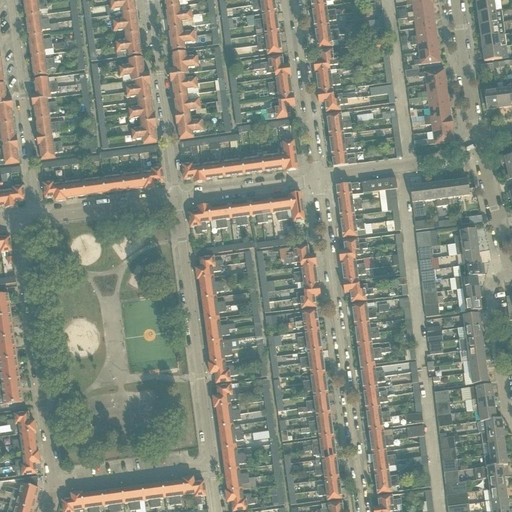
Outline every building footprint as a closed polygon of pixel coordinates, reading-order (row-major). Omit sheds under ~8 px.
[(164,0),(166,9),(180,7),(179,2),(190,0),(189,0),(164,0)] [(333,0),(310,0),(312,9),(326,7),(326,2),(334,1),(333,0)] [(493,0),(476,2),(478,14),(495,12),(493,0)] [(122,10),(122,15),(136,13),(135,2),(110,5),(111,11),(122,10)] [(407,14),(408,18),(434,15),(432,3),(433,3),(412,6),(413,13),(407,14)] [(261,10),(262,15),(276,14),(275,4),(253,7),(253,12),(261,10)] [(47,5),(24,8),(26,17),(40,16),(48,15),(47,10),(47,5)] [(166,9),(167,19),(192,16),(191,11),(180,12),(180,7),(166,9)] [(312,9),(313,19),(336,16),(335,11),(335,10),(327,11),(326,7),(312,9)] [(478,14),(479,26),(503,23),(502,11),(495,12),(478,14)] [(112,21),(113,27),(138,23),(136,13),(122,15),(123,20),(112,21)] [(255,21),(255,27),(278,24),(276,14),(262,15),(263,20),(255,21)] [(414,22),(415,29),(435,27),(434,15),(408,18),(409,23),(414,22)] [(26,17),(27,27),(49,24),(49,19),(40,20),(40,16),(26,17)] [(192,16),(167,19),(168,30),(182,28),(183,28),(192,27),(192,21),(192,16)] [(313,19),(315,29),(329,27),(328,22),(336,21),(336,16),(313,19)] [(124,31),(125,36),(139,34),(138,23),(113,27),(114,32),(124,31)] [(479,26),(481,38),(505,35),(503,23),(479,26)] [(27,27),(28,37),(43,35),(42,31),(50,30),(49,24),(27,27)] [(264,30),(265,35),(279,34),(278,24),(255,27),(256,31),(264,30)] [(329,27),(315,29),(316,39),(338,36),(339,36),(344,35),(345,35),(344,30),(344,29),(342,30),(330,31),(329,27)] [(411,37),(411,42),(437,39),(435,27),(415,29),(416,37),(411,37)] [(168,30),(170,41),(195,37),(194,32),(183,33),(183,28),(168,30)] [(115,42),(116,48),(140,45),(139,34),(125,36),(126,41),(115,42)] [(257,37),(258,47),(280,44),(279,34),(265,35),(257,37)] [(28,37),(30,47),(52,44),(51,39),(43,40),(43,35),(28,37)] [(481,38),(482,50),(500,48),(507,47),(505,35),(481,38)] [(338,36),(316,39),(318,49),(328,48),(332,47),(331,41),(339,40),(339,36),(338,36)] [(195,37),(170,41),(171,51),(186,50),(185,44),(195,43),(195,37)] [(418,46),(419,53),(439,50),(437,39),(411,42),(412,46),(418,46)] [(52,44),(30,47),(31,57),(45,55),(53,54),(52,44)] [(280,44),(258,47),(259,52),(267,51),(268,56),(282,54),(280,44)] [(140,45),(116,48),(117,53),(117,59),(128,57),(132,57),(142,55),(140,45)] [(500,48),(482,50),(484,62),(502,60),(500,48)] [(328,51),(318,52),(319,58),(319,62),(337,60),(342,59),(341,54),(333,55),(332,50),(328,51)] [(439,50),(419,53),(420,61),(414,61),(414,66),(440,63),(439,50)] [(172,54),(173,65),(198,62),(197,56),(186,58),(186,53),(172,54)] [(31,57),(32,67),(55,64),(54,59),(46,60),(45,55),(31,57)] [(269,63),(261,64),(261,65),(261,70),(266,69),(284,67),(282,57),(272,58),(268,59),(269,63)] [(118,68),(119,73),(144,69),(142,59),(128,60),(129,66),(118,68)] [(319,62),(313,63),(315,73),(315,74),(316,73),(330,71),(329,66),(338,65),(337,60),(319,62)] [(169,69),(170,77),(189,74),(188,69),(199,67),(198,62),(173,65),(174,69),(169,69)] [(55,64),(32,67),(33,77),(48,75),(47,70),(55,69),(55,64)] [(480,66),(481,73),(494,72),(493,64),(480,66)] [(284,67),(266,69),(267,74),(275,74),(276,78),(290,76),(290,77),(291,77),(291,76),(290,66),(289,66),(284,67)] [(135,81),(150,79),(149,72),(144,72),(144,69),(119,73),(120,78),(131,76),(131,82),(135,81)] [(330,71),(316,73),(317,83),(340,80),(339,74),(337,75),(336,70),(330,71)] [(418,70),(405,71),(406,79),(419,77),(418,74),(418,73),(418,70)] [(425,78),(426,85),(446,82),(444,70),(418,74),(419,77),(419,78),(425,78)] [(185,75),(170,77),(171,84),(172,84),(172,87),(197,84),(196,78),(186,79),(185,76),(185,75)] [(276,83),(268,84),(269,90),(291,87),(290,77),(290,76),(276,78),(276,83)] [(34,80),(35,90),(58,87),(57,82),(49,83),(48,79),(34,80)] [(125,88),(126,93),(150,90),(150,87),(151,86),(150,79),(135,81),(136,86),(125,88)] [(317,83),(318,93),(333,91),(332,86),(340,85),(340,80),(317,83)] [(421,95),(422,98),(447,94),(446,82),(426,85),(427,93),(421,93),(421,95)] [(197,84),(172,87),(174,98),(199,94),(197,84)] [(387,87),(370,89),(371,97),(388,94),(394,93),(393,86),(387,87)] [(31,95),(32,101),(51,99),(50,94),(58,93),(58,87),(35,90),(36,94),(31,95)] [(278,93),(278,99),(293,97),(291,87),(269,90),(269,95),(278,93)] [(496,91),(496,87),(491,87),(491,89),(480,91),(482,106),(486,105),(486,111),(499,109),(496,91)] [(507,90),(496,91),(499,109),(511,107),(511,105),(510,105),(508,87),(507,87),(507,90)] [(137,97),(138,102),(152,101),(150,90),(126,93),(126,98),(137,97)] [(318,93),(317,93),(319,104),(325,103),(342,100),(342,94),(333,95),(333,91),(318,93)] [(199,94),(174,98),(175,108),(200,105),(199,94)] [(428,102),(429,109),(449,106),(447,94),(422,98),(422,101),(422,102),(428,102)] [(6,95),(0,95),(0,105),(12,104),(11,98),(6,98),(6,95)] [(279,103),(271,104),(271,109),(272,110),(289,107),(289,108),(295,107),(294,97),(294,96),(293,96),(293,97),(278,99),(279,103)] [(34,107),(34,111),(57,108),(56,103),(48,104),(47,99),(51,99),(32,101),(33,107),(34,107)] [(342,100),(325,103),(326,113),(336,112),(340,111),(340,106),(344,105),(348,105),(347,100),(344,100),(342,100)] [(128,109),(129,114),(153,111),(152,101),(138,102),(138,108),(128,109)] [(0,115),(12,114),(12,110),(13,110),(12,104),(0,105),(0,115)] [(175,112),(176,119),(191,117),(190,112),(195,111),(201,110),(200,105),(175,108),(176,111),(175,112)] [(425,122),(451,118),(449,106),(429,109),(430,116),(424,117),(425,122)] [(289,107),(267,110),(267,116),(268,115),(269,120),(276,119),(276,120),(290,118),(289,108),(289,107)] [(34,111),(36,121),(50,119),(49,114),(57,113),(57,108),(34,111)] [(140,118),(141,124),(156,122),(155,114),(154,114),(153,111),(129,114),(129,120),(140,118)] [(0,125),(14,124),(12,114),(0,115),(0,125)] [(327,116),(328,126),(350,123),(349,118),(342,119),(341,114),(327,116)] [(178,126),(178,129),(203,126),(202,120),(191,122),(191,117),(176,119),(177,126),(178,126)] [(431,125),(432,133),(453,130),(451,118),(425,122),(425,126),(431,125)] [(36,121),(37,131),(59,128),(59,123),(51,124),(50,119),(36,121)] [(131,130),(131,136),(156,132),(156,129),(157,129),(156,122),(141,124),(141,129),(131,130)] [(328,126),(329,137),(344,135),(343,129),(351,128),(350,123),(328,126)] [(0,135),(15,134),(14,124),(0,125),(0,135)] [(203,126),(178,129),(180,140),(194,138),(193,133),(204,131),(203,126)] [(36,134),(37,141),(53,139),(52,134),(60,133),(59,128),(37,131),(37,134),(36,134)] [(453,130),(432,133),(433,140),(427,141),(428,146),(454,142),(452,131),(453,131),(453,130)] [(156,132),(131,136),(132,141),(143,140),(143,145),(157,143),(156,132)] [(15,134),(0,135),(0,145),(2,145),(17,143),(17,137),(16,137),(15,134)] [(329,137),(331,147),(353,144),(352,138),(344,139),(344,135),(329,137)] [(39,147),(40,150),(62,147),(61,142),(53,143),(53,139),(37,141),(38,147),(39,147)] [(284,154),(281,155),(283,169),(286,169),(287,171),(297,169),(295,155),(294,141),(284,143),(283,143),(284,154)] [(0,150),(0,155),(18,153),(17,150),(18,150),(17,143),(2,145),(3,150),(0,150)] [(331,147),(332,157),(346,155),(346,149),(354,148),(353,144),(331,147)] [(62,147),(40,150),(41,161),(55,159),(55,154),(63,153),(62,147)] [(273,151),(271,151),(274,170),(283,169),(281,155),(280,155),(277,155),(276,150),(273,151)] [(267,157),(262,157),(262,158),(264,172),(274,170),(271,151),(269,152),(267,152),(267,157)] [(18,153),(0,155),(0,161),(4,161),(5,165),(19,164),(18,153)] [(254,154),(251,154),(254,173),(264,172),(262,158),(262,157),(257,158),(256,153),(254,154)] [(247,159),(242,160),(244,174),(254,173),(251,154),(249,154),(247,155),(247,159)] [(346,155),(332,157),(334,168),(356,165),(355,159),(347,160),(346,155)] [(234,156),(231,157),(234,176),(244,174),(242,160),(237,161),(236,156),(234,156)] [(506,164),(507,169),(511,168),(511,156),(501,159),(503,164),(506,164)] [(227,162),(222,163),(224,177),(234,176),(231,157),(229,157),(227,157),(227,162)] [(208,164),(202,165),(202,166),(204,180),(205,180),(206,180),(214,179),(212,159),(209,160),(207,160),(208,164)] [(215,159),(212,159),(214,179),(224,177),(222,163),(217,163),(216,159),(215,159)] [(188,165),(182,165),(184,180),(194,179),(192,163),(191,160),(189,160),(187,160),(188,165)] [(195,163),(192,163),(194,179),(195,183),(205,182),(204,180),(202,166),(202,165),(197,166),(197,162),(195,163)] [(154,166),(151,166),(152,168),(154,184),(164,183),(162,168),(161,163),(155,164),(156,165),(154,166)] [(148,173),(142,173),(144,188),(145,190),(155,189),(154,184),(152,168),(149,169),(147,169),(148,173)] [(134,170),(132,170),(132,171),(132,172),(134,189),(143,188),(144,188),(142,173),(137,174),(137,171),(137,170),(136,169),(134,170)] [(128,175),(123,176),(125,191),(134,189),(132,172),(132,171),(132,170),(130,170),(127,171),(127,172),(128,175)] [(115,172),(112,173),(115,192),(125,191),(123,176),(117,177),(117,172),(115,172)] [(108,178),(103,179),(105,193),(115,192),(112,173),(109,173),(107,173),(108,178)] [(88,181),(83,181),(85,196),(95,195),(92,175),(90,176),(87,176),(88,181)] [(95,175),(92,175),(95,195),(105,193),(103,179),(98,179),(97,175),(95,175)] [(75,178),(73,178),(75,197),(85,196),(83,181),(78,182),(77,177),(75,178)] [(49,183),(43,184),(44,192),(45,199),(53,197),(55,197),(53,181),(53,178),(50,178),(48,179),(49,183)] [(69,183),(63,184),(65,199),(66,199),(66,198),(75,197),(73,178),(70,178),(68,179),(69,183)] [(363,194),(390,190),(395,190),(397,189),(396,179),(362,183),(363,194)] [(56,181),(53,181),(55,197),(56,202),(66,201),(65,199),(63,184),(59,185),(58,180),(56,181)] [(467,180),(456,182),(458,198),(470,196),(467,180)] [(17,182),(12,183),(13,191),(15,203),(15,202),(25,201),(23,187),(18,187),(17,182)] [(433,185),(435,201),(436,208),(447,206),(446,199),(444,183),(441,184),(441,182),(433,183),(433,185)] [(456,182),(444,183),(446,199),(458,198),(456,182)] [(336,187),(338,197),(352,195),(351,191),(359,190),(358,184),(336,187)] [(433,185),(422,186),(424,202),(435,201),(433,185)] [(412,204),(413,210),(425,209),(424,202),(422,186),(410,188),(412,204)] [(7,187),(3,187),(5,206),(5,207),(5,209),(16,207),(15,202),(15,203),(13,191),(8,191),(7,187)] [(290,197),(292,212),(294,222),(304,221),(301,194),(290,195),(290,197)] [(352,195),(338,197),(339,207),(361,204),(361,199),(359,199),(359,195),(352,196),(352,195)] [(290,197),(280,199),(283,221),(289,220),(287,212),(292,212),(290,197)] [(280,199),(270,200),(271,214),(277,214),(278,222),(283,221),(280,199)] [(270,200),(259,201),(262,224),(268,223),(267,215),(271,214),(270,200)] [(259,201),(249,202),(251,217),(257,216),(258,224),(262,224),(259,201)] [(249,202),(239,204),(242,226),(248,226),(247,218),(251,217),(249,202)] [(239,204),(229,205),(231,220),(236,219),(237,227),(242,226),(239,204)] [(339,207),(340,218),(355,216),(354,211),(362,210),(361,204),(339,207)] [(229,205),(219,206),(222,229),(227,228),(226,220),(231,220),(229,205)] [(198,207),(199,212),(202,232),(207,231),(206,223),(211,222),(209,208),(209,206),(208,206),(198,207)] [(219,206),(209,208),(211,222),(216,222),(217,230),(222,229),(219,206)] [(202,232),(199,212),(188,213),(189,220),(190,228),(196,227),(197,236),(202,235),(202,232)] [(340,218),(342,228),(364,225),(364,220),(355,221),(355,216),(340,218)] [(414,223),(415,231),(427,230),(427,225),(427,221),(414,223)] [(344,228),(342,228),(343,239),(344,239),(353,238),(357,237),(358,237),(366,236),(372,235),(371,225),(364,226),(364,225),(344,228)] [(460,237),(454,238),(455,245),(456,245),(461,244),(477,242),(475,226),(459,229),(460,237)] [(416,234),(417,250),(431,248),(430,233),(416,234)] [(0,238),(0,247),(0,250),(1,253),(6,252),(8,265),(13,264),(10,240),(10,237),(0,238)] [(343,242),(345,252),(367,249),(367,244),(359,245),(358,240),(343,242)] [(455,245),(447,246),(448,257),(457,256),(458,256),(463,255),(479,253),(477,242),(461,244),(456,245),(455,245)] [(283,260),(291,259),(309,257),(308,246),(293,248),(294,253),(286,254),(287,259),(283,260)] [(417,250),(419,261),(433,259),(431,248),(417,250)] [(339,253),(340,263),(355,261),(355,256),(363,255),(363,250),(367,249),(345,252),(339,253)] [(458,256),(457,256),(458,267),(459,267),(464,266),(480,264),(479,253),(463,255),(458,256)] [(309,257),(291,259),(292,264),(300,263),(301,268),(316,266),(315,256),(309,257)] [(209,257),(199,259),(200,267),(201,269),(220,267),(223,266),(222,261),(215,262),(214,257),(209,257)] [(419,261),(420,272),(434,271),(433,259),(419,261)] [(341,263),(343,273),(365,270),(365,265),(356,266),(355,261),(340,263),(341,263)] [(458,267),(452,268),(454,279),(455,278),(461,278),(477,276),(477,277),(482,276),(485,275),(483,267),(481,267),(480,264),(464,266),(459,267),(458,267)] [(196,270),(197,280),(199,280),(214,278),(213,273),(221,272),(220,267),(223,267),(223,266),(196,270)] [(293,274),(294,279),(317,276),(315,267),(316,267),(316,266),(301,268),(301,273),(293,274)] [(365,270),(343,273),(344,281),(344,283),(358,281),(357,276),(366,275),(365,270)] [(420,272),(421,283),(435,282),(434,271),(420,272)] [(303,283),(304,288),(318,286),(317,276),(294,279),(295,284),(303,283)] [(455,279),(449,280),(451,291),(456,291),(462,290),(478,288),(477,277),(477,276),(461,278),(455,278),(455,279)] [(214,278),(199,280),(201,290),(223,287),(222,282),(214,283),(214,278)] [(344,283),(343,283),(344,289),(344,293),(344,294),(350,293),(350,292),(368,290),(367,285),(359,286),(358,281),(344,283)] [(421,283),(423,295),(437,293),(435,282),(421,283)] [(304,293),(296,294),(297,298),(297,299),(297,300),(320,296),(319,286),(318,286),(304,288),(304,293)] [(201,290),(202,300),(216,298),(216,293),(224,292),(223,287),(201,290)] [(479,291),(478,288),(462,290),(464,301),(480,299),(480,298),(482,298),(481,291),(479,291)] [(368,290),(350,292),(350,293),(350,295),(352,303),(366,301),(365,296),(374,295),(373,289),(368,290)] [(423,295),(424,306),(438,305),(437,297),(437,293),(423,295)] [(0,306),(9,305),(7,294),(6,294),(6,295),(0,295),(0,306)] [(297,300),(292,300),(293,305),(301,304),(302,310),(316,308),(315,298),(320,297),(320,296),(297,300)] [(216,298),(202,300),(203,311),(226,308),(225,302),(217,303),(217,302),(216,298)] [(480,299),(464,301),(466,313),(482,311),(480,299)] [(352,306),(353,316),(376,313),(375,308),(367,309),(366,304),(352,306)] [(0,317),(10,316),(9,305),(0,306),(0,317)] [(438,305),(424,306),(426,318),(439,316),(438,305)] [(226,308),(203,311),(205,321),(219,319),(218,313),(226,312),(226,308)] [(295,318),(295,324),(318,321),(316,311),(302,313),(303,317),(295,318)] [(353,316),(355,326),(369,324),(368,320),(376,318),(376,313),(353,316)] [(463,316),(464,328),(480,326),(479,314),(463,316)] [(0,328),(12,327),(10,316),(8,316),(0,317),(0,328)] [(219,321),(205,323),(206,334),(229,331),(228,326),(220,327),(219,321)] [(304,328),(305,333),(319,331),(318,321),(295,324),(296,329),(304,328)] [(355,326),(356,337),(379,334),(378,328),(370,329),(369,324),(355,326)] [(464,328),(458,329),(459,340),(482,337),(485,337),(484,329),(481,329),(480,326),(464,328)] [(12,327),(0,328),(0,339),(13,338),(12,327)] [(206,334),(208,344),(222,342),(222,337),(230,336),(229,331),(206,334)] [(297,339),(298,344),(320,341),(319,331),(305,333),(305,338),(297,339)] [(441,333),(427,334),(428,343),(442,341),(441,333)] [(356,337),(357,347),(372,345),(371,340),(379,339),(379,334),(356,337)] [(482,337),(459,340),(461,352),(468,351),(483,348),(482,337)] [(0,350),(14,348),(13,338),(0,339),(0,350)] [(222,342),(208,344),(209,354),(232,351),(231,345),(230,341),(222,342)] [(307,348),(307,353),(322,351),(320,341),(298,344),(299,349),(307,348)] [(441,343),(429,344),(430,356),(443,354),(441,343)] [(372,345),(357,347),(359,357),(381,354),(380,349),(372,350),(372,345)] [(14,348),(0,350),(0,361),(16,359),(14,348)] [(461,352),(460,352),(461,363),(469,362),(485,360),(483,348),(468,351),(461,352)] [(208,364),(225,362),(224,357),(232,356),(232,351),(209,354),(210,363),(208,364)] [(300,359),(301,364),(323,361),(322,351),(307,353),(308,358),(300,359)] [(381,354),(359,357),(360,368),(375,366),(374,360),(382,359),(381,354)] [(0,372),(17,370),(16,359),(0,361),(0,372)] [(471,373),(487,371),(485,360),(469,362),(471,373)] [(301,364),(301,370),(309,368),(310,374),(310,375),(325,373),(324,372),(323,361),(301,364)] [(208,364),(210,375),(237,371),(237,370),(234,370),(234,366),(225,367),(225,362),(208,364)] [(361,370),(362,380),(384,377),(384,372),(376,373),(375,368),(361,370)] [(17,370),(0,372),(0,377),(1,377),(2,383),(19,381),(17,370)] [(237,371),(210,375),(214,374),(216,384),(230,382),(230,377),(238,376),(237,371)] [(471,373),(463,374),(465,386),(472,385),(478,384),(488,383),(487,371),(471,373)] [(326,385),(325,374),(325,373),(310,375),(311,376),(311,382),(303,383),(304,388),(326,385)] [(362,380),(363,390),(378,388),(377,383),(385,382),(384,377),(362,380)] [(2,389),(0,389),(0,394),(20,392),(19,381),(2,383),(2,389)] [(213,398),(240,394),(240,389),(231,390),(231,385),(216,387),(218,397),(213,398)] [(313,392),(313,397),(328,395),(326,385),(304,388),(304,393),(313,392)] [(470,388),(471,400),(493,397),(492,386),(470,388)] [(378,388),(363,390),(365,400),(387,397),(386,392),(378,393),(378,388)] [(434,393),(436,405),(450,403),(448,391),(434,393)] [(20,392),(0,394),(0,399),(4,399),(5,405),(22,403),(20,392)] [(213,398),(214,408),(230,406),(230,401),(238,400),(237,395),(240,395),(240,394),(213,398)] [(306,403),(307,408),(329,405),(328,395),(313,397),(314,402),(306,403)] [(365,400),(366,410),(380,408),(380,404),(388,403),(387,397),(365,400)] [(473,412),(479,411),(495,409),(493,397),(471,400),(473,412)] [(436,405),(437,417),(451,415),(450,403),(436,405)] [(315,412),(316,417),(330,415),(329,405),(307,408),(307,413),(315,412)] [(216,408),(218,418),(240,415),(239,410),(231,411),(230,406),(214,408),(214,409),(216,408)] [(380,408),(366,410),(367,420),(390,417),(389,412),(381,413),(380,408)] [(495,409),(479,411),(480,422),(480,423),(485,422),(496,420),(496,419),(495,409)] [(7,426),(10,426),(34,422),(30,423),(28,413),(14,415),(14,419),(6,421),(7,426)] [(416,414),(405,415),(407,426),(423,424),(422,413),(416,414)] [(218,418),(219,428),(233,426),(232,421),(241,420),(240,415),(218,418)] [(309,423),(309,428),(331,425),(332,425),(330,415),(316,417),(317,422),(309,423)] [(451,415),(437,417),(438,428),(452,426),(451,415)] [(390,417),(367,420),(369,431),(379,430),(383,429),(382,424),(390,423),(390,417)] [(496,420),(485,422),(487,433),(503,431),(501,419),(496,419),(496,420)] [(19,430),(20,435),(36,432),(34,422),(10,426),(11,431),(19,430)] [(309,428),(300,429),(301,435),(310,434),(311,439),(311,440),(333,437),(333,436),(332,425),(331,425),(309,428)] [(219,428),(220,438),(243,435),(242,430),(234,431),(233,426),(219,428)] [(423,426),(407,429),(408,439),(419,437),(424,437),(423,426)] [(483,445),(488,444),(504,442),(503,431),(487,433),(482,434),(483,445)] [(12,441),(13,446),(35,443),(34,433),(36,433),(36,432),(20,435),(20,439),(12,441)] [(268,432),(252,434),(253,441),(269,439),(268,432)] [(369,434),(370,444),(393,441),(392,436),(384,437),(383,432),(369,434)] [(243,435),(220,438),(222,449),(236,447),(235,442),(244,441),(243,435)] [(335,448),(333,438),(333,437),(311,440),(311,442),(312,446),(312,447),(312,448),(312,451),(335,448)] [(440,439),(441,451),(455,449),(454,438),(446,438),(440,439)] [(370,444),(372,454),(386,452),(385,447),(394,446),(393,441),(370,444)] [(488,444),(490,456),(506,454),(504,442),(488,444)] [(22,450),(22,455),(36,453),(35,443),(13,446),(13,451),(22,450)] [(321,456),(322,460),(336,458),(335,448),(312,451),(313,457),(321,456)] [(441,451),(442,462),(456,460),(455,449),(441,451)] [(222,451),(223,462),(246,459),(245,454),(237,455),(236,450),(222,451)] [(23,460),(15,461),(16,466),(35,464),(40,463),(39,453),(39,452),(36,453),(22,455),(23,460)] [(372,454),(373,464),(396,461),(395,456),(387,457),(386,452),(372,454)] [(490,456),(485,456),(486,468),(502,466),(503,466),(507,466),(507,465),(506,454),(490,456)] [(314,467),(315,472),(337,469),(336,458),(322,460),(322,466),(314,467)] [(109,473),(130,470),(128,459),(107,461),(109,473)] [(223,462),(225,472),(239,470),(238,465),(247,464),(246,459),(223,462)] [(442,462),(444,473),(457,472),(456,460),(442,462)] [(396,461),(373,464),(375,474),(389,472),(397,471),(396,461)] [(16,466),(12,466),(13,472),(21,471),(22,476),(27,475),(37,474),(35,466),(35,464),(16,466)] [(482,480),(488,479),(504,477),(503,466),(502,466),(486,468),(481,468),(482,480)] [(324,476),(324,481),(339,479),(337,469),(315,472),(316,477),(324,476)] [(225,472),(226,482),(249,479),(248,474),(240,475),(239,470),(225,472)] [(375,474),(376,484),(398,481),(398,476),(389,477),(389,472),(375,474)] [(444,473),(445,485),(459,483),(457,472),(444,473)] [(5,492),(12,494),(36,500),(38,489),(36,488),(38,482),(37,477),(24,479),(21,491),(6,487),(5,492)] [(488,479),(489,490),(506,488),(504,477),(488,479)] [(192,478),(182,480),(182,482),(184,496),(190,496),(191,504),(196,503),(193,483),(194,483),(193,478),(192,478)] [(225,492),(225,493),(242,490),(241,486),(249,484),(249,479),(226,482),(227,492),(225,492)] [(325,486),(317,487),(318,492),(340,489),(339,479),(324,481),(325,486)] [(398,481),(376,484),(377,495),(392,493),(391,488),(399,487),(398,481)] [(182,482),(172,483),(175,506),(181,505),(180,497),(184,496),(182,482)] [(194,483),(193,483),(196,503),(196,506),(197,506),(202,505),(201,497),(206,496),(204,482),(195,483),(194,483)] [(459,483),(445,485),(446,496),(467,494),(468,494),(466,482),(459,483)] [(172,483),(162,484),(164,499),(169,498),(170,506),(175,506),(172,483)] [(162,484),(152,486),(155,508),(161,508),(159,500),(164,499),(162,484)] [(152,486),(142,487),(144,502),(149,501),(150,509),(155,508),(152,486)] [(142,487),(132,488),(135,511),(140,510),(139,502),(144,502),(142,487)] [(132,488),(122,490),(124,504),(129,503),(130,511),(135,511),(132,488)] [(483,491),(485,503),(507,500),(506,488),(489,490),(483,491)] [(340,489),(318,492),(318,497),(326,496),(326,497),(327,501),(327,502),(332,501),(342,500),(340,489)] [(122,490),(112,491),(114,511),(120,511),(119,505),(124,504),(122,490)] [(225,493),(227,503),(231,502),(251,500),(251,494),(242,495),(242,490),(225,493)] [(114,511),(112,491),(102,492),(104,507),(109,506),(109,511),(114,511)] [(102,492),(92,494),(94,511),(99,511),(99,508),(104,507),(102,492)] [(81,493),(71,494),(71,499),(72,499),(73,511),(83,511),(84,510),(82,495),(81,493)] [(12,494),(11,498),(18,500),(17,506),(33,510),(36,500),(12,494)] [(94,511),(92,494),(82,495),(84,510),(89,509),(89,511),(94,511)] [(467,494),(446,496),(448,508),(468,505),(467,494)] [(378,498),(379,508),(397,506),(401,505),(400,500),(393,501),(392,496),(378,498)] [(71,499),(61,501),(62,511),(73,511),(72,499),(71,499)] [(251,500),(231,502),(232,511),(237,511),(247,511),(246,506),(255,505),(254,499),(251,500)] [(507,500),(485,503),(486,511),(500,511),(509,511),(507,500)] [(320,511),(312,511),(343,511),(342,503),(328,505),(321,505),(322,510),(320,510),(320,511)]
